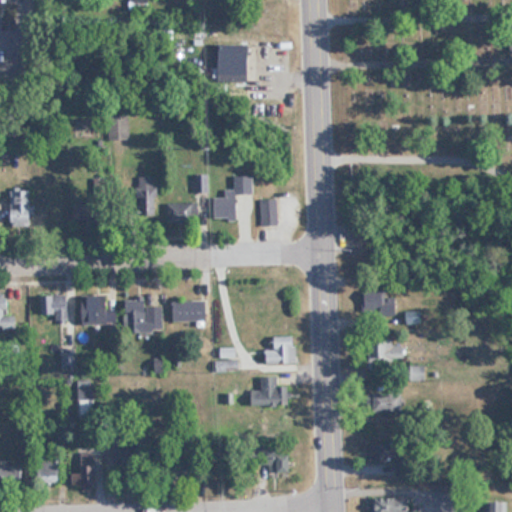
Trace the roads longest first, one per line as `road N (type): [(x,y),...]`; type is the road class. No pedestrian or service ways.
road 1 (primary): [(334,511),(313,0)]
road 2 (residential): [(0,261),(321,250)]
road 3 (residential): [(57,511),(334,503)]
